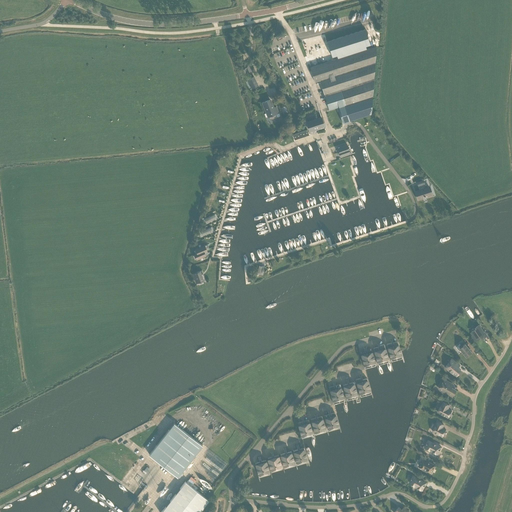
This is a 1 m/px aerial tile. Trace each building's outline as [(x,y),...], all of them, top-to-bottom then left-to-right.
[(365,29),(327,42),(332,57),(334,56),(335,59),(369,48),(368,45),(370,45),(365,29)] [(370,112),(371,111),(376,46),(310,67),(315,82),(320,81),(329,110),(337,107),(343,123),(365,116),(364,116),(371,114),(370,112)] [(244,70),(246,69),(248,73),(253,71),(249,62),(242,65),(244,70)] [(248,79),(252,88),(258,86),(254,77),(248,79)] [(270,100),(269,100),(262,103),(268,117),(278,113),(276,106),(273,108),(270,100)] [(309,131),(324,126),(321,118),(307,123),(309,131)] [(293,135),(294,140),(309,135),(307,130),(293,135)] [(416,193),(418,200),(423,199),(422,196),(432,193),(430,188),(426,189),(425,185),(418,187),(419,190),(420,190),(420,191),(416,193)] [(199,248),(196,249),(198,254),(204,251),(207,250),(205,245),(201,247),(200,244),(198,245),(199,248)] [(198,254),(195,255),(197,259),(200,257),(201,260),(203,259),(202,257),(206,255),(204,251),(198,254)] [(203,274),(202,271),(194,273),(198,283),(203,281),(201,275),(203,274)] [(479,325),(476,327),(476,329),(472,332),(474,335),(472,336),(474,339),(476,338),(477,340),(485,335),(479,325)] [(391,361),(397,360),(391,340),(390,340),(390,341),(391,341),(392,345),(387,346),(391,361)] [(392,340),(391,340),(397,360),(402,358),(400,351),(398,343),(393,344),(392,341),(393,340),(392,340)] [(379,343),(378,344),(383,364),(389,362),(385,347),(380,348),(379,345),(379,343)] [(378,365),(383,364),(378,344),(377,344),(377,345),(378,348),(374,350),(378,365)] [(467,356),(472,352),(465,344),(462,347),(460,344),(456,347),(459,351),(461,350),(467,356)] [(365,369),(370,367),(365,347),(364,348),(363,348),(364,349),(365,352),(361,353),(365,368),(365,369)] [(365,347),(370,367),(376,366),(376,365),(375,365),(371,350),(367,351),(366,348),(366,347),(365,347)] [(451,359),(445,367),(456,376),(461,371),(458,368),(460,365),(451,359)] [(360,397),(366,395),(360,375),(359,376),(360,377),(360,378),(356,379),(360,397)] [(361,375),(360,375),(366,395),(371,394),(367,378),(362,380),(361,376),(362,375),(361,375)] [(348,379),(347,379),(346,379),(346,380),(347,384),(343,385),(347,400),(358,397),(353,382),(349,383),(348,380),(348,379)] [(444,380),(439,389),(452,397),(456,390),(451,387),(453,385),(444,380)] [(335,382),(334,383),(339,403),(345,401),(344,401),(340,386),(336,387),(335,384),(335,382)] [(339,403),(334,383),(332,383),(333,384),(334,387),(330,389),(334,404),(339,403)] [(449,405),(444,402),(442,406),(441,405),(437,412),(448,417),(452,411),(448,409),(449,405)] [(328,431),(334,429),(329,411),(328,411),(327,412),(328,412),(329,416),(325,417),(328,431)] [(329,411),(334,429),(339,428),(335,414),(331,415),(330,412),(330,411),(329,411)] [(317,414),(315,415),(314,415),(315,416),(316,419),(311,421),(315,434),(315,435),(326,432),(326,431),(322,418),(318,419),(317,416),(317,414)] [(302,438),(307,437),(302,418),(301,419),(302,420),(303,423),(298,424),(302,438)] [(303,418),(302,418),(307,437),(313,435),(312,435),(309,421),(304,422),(303,419),(304,418),(303,418)] [(436,425),(432,431),(442,436),(446,429),(442,428),(443,425),(438,422),(436,425)] [(202,445),(174,423),(149,454),(178,477),(202,445)] [(438,454),(441,447),(428,440),(425,447),(429,450),(428,451),(432,453),(433,452),(438,454)] [(302,463),(297,445),(296,445),(297,446),(297,450),(293,451),(297,465),(302,463)] [(298,445),(297,445),(302,463),(308,462),(304,448),(299,449),(298,446),(299,445),(298,445)] [(289,467),(284,448),(283,449),(284,450),(285,453),(280,454),(284,468),(289,467)] [(286,448),(284,448),(289,467),(295,465),(291,451),(286,453),(286,449),(286,448)] [(271,472),(277,470),(272,452),(270,452),(270,453),(271,453),(272,457),(267,458),(271,472)] [(273,452),(272,452),(277,470),(282,469),(278,455),(274,456),(273,453),(273,452)] [(259,477),(264,475),(259,457),(258,457),(258,458),(259,458),(259,462),(255,463),(256,465),(259,477)] [(260,457),(259,457),(264,475),(270,474),(269,473),(266,460),(261,461),(260,458),(261,457),(260,457)] [(422,459),(419,466),(423,468),(423,469),(427,471),(427,470),(432,472),(435,465),(422,459)] [(426,483),(413,476),(409,483),(414,486),(414,485),(418,487),(417,488),(422,490),(426,483)] [(199,511),(209,501),(185,482),(160,511),(199,511)]
